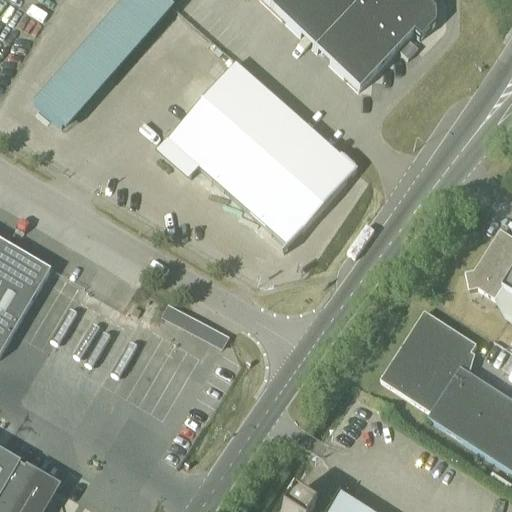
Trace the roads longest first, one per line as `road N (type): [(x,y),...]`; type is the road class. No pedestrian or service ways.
road 1 (unclassified): [(306,359),(0,171)]
road 2 (tertiary): [(306,359),(503,101)]
road 3 (unknown): [(0,399),(197,511)]
road 4 (tertiary): [(203,511),(306,359)]
